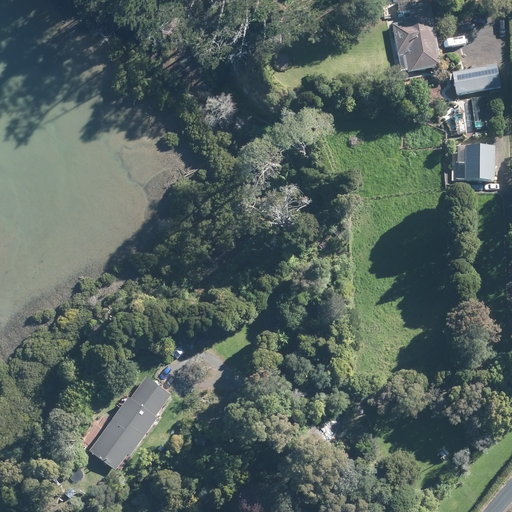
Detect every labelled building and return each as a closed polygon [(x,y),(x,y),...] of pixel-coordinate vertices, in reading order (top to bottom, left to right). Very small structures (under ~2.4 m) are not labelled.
[(395,0),(399,18),(387,21),(397,72),(408,70),(409,75),(423,73),(446,68),(436,17),(419,21),(414,0),(395,0)] [(501,65),(454,74),(458,98),(505,90),(501,65)] [(409,75),(399,77),(402,93),(426,88),(423,73),(409,75)] [(495,95),(472,98),(477,129),(499,126),(495,95)] [(466,99),(452,101),(456,135),(470,134),(466,99)] [(498,148),(462,147),(460,147),(459,156),(453,156),(453,183),(498,183),(498,148)] [(134,400),(131,399),(93,451),(121,472),(160,420),(159,419),(175,397),(150,378),(134,400)] [(338,447),(320,430),(307,444),(325,461),(338,447)]
